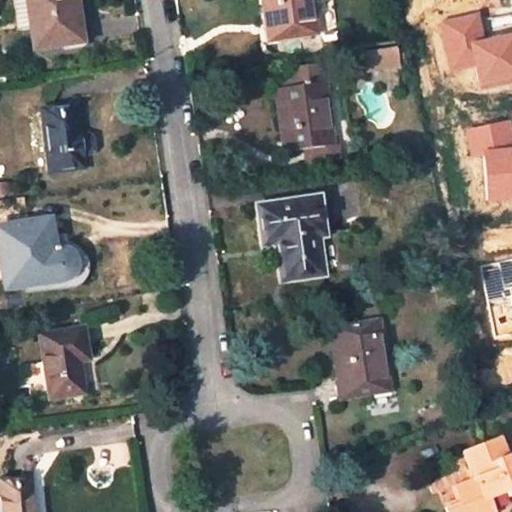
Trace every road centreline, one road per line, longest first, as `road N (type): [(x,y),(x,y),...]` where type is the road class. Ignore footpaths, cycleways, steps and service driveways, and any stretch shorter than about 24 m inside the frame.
road 1 (residential): [(155,0),(216,407)]
road 2 (residential): [(216,407),(269,408),(298,430),(303,477),(288,500),(207,511)]
